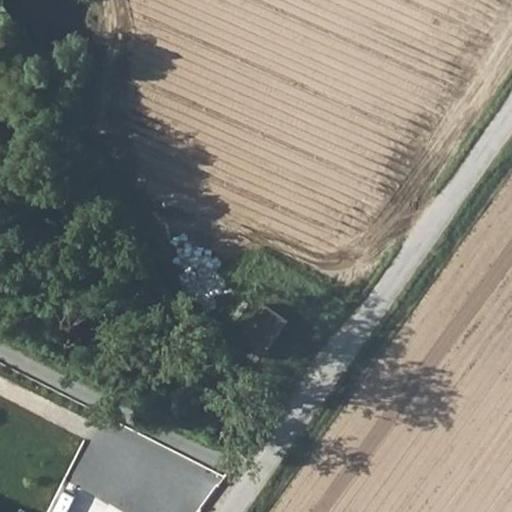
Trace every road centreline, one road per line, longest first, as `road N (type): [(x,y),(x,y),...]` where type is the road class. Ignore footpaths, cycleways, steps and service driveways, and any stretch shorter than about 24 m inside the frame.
road 1 (unclassified): [(233,511),(511,115)]
road 2 (unknown): [(248,490),(183,444),(0,356)]
